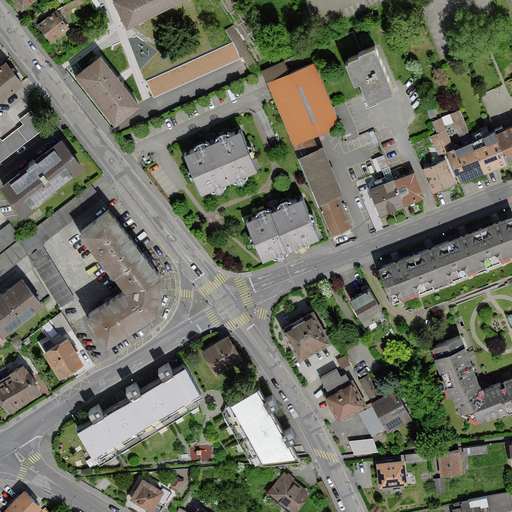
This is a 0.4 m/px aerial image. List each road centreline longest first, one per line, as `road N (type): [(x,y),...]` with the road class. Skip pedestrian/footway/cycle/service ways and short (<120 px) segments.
road 1 (unclassified): [(511,191),(227,305)]
road 2 (tertiary): [(182,249),(0,18)]
road 3 (tertiary): [(355,511),(295,397),(227,305)]
road 4 (tertiary): [(168,341),(6,443)]
